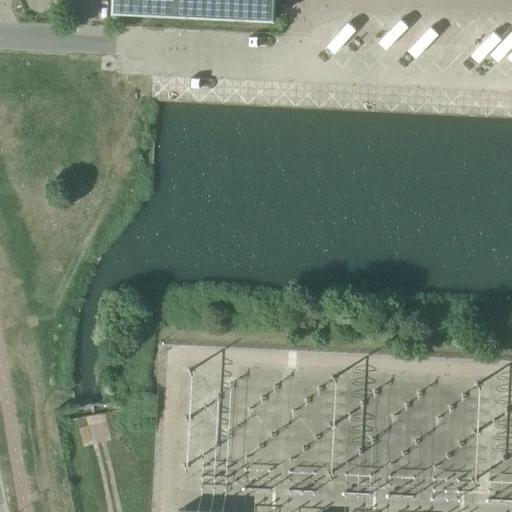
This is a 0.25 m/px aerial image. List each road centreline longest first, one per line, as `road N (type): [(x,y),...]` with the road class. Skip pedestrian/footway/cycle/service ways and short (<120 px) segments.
road 1 (unclassified): [(0,38),(298,60)]
road 2 (unclassified): [(298,60),(511,68)]
road 3 (unclassified): [(345,0),(511,7)]
